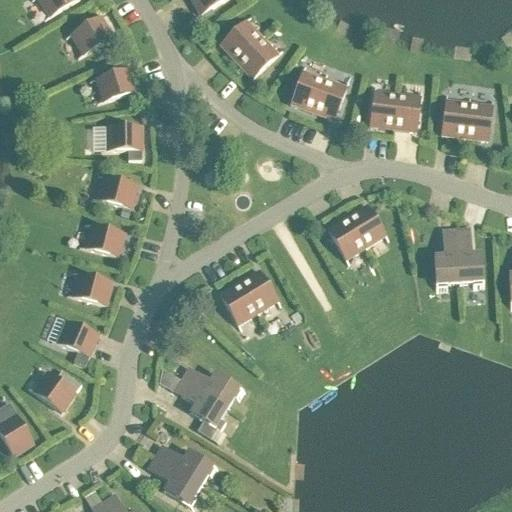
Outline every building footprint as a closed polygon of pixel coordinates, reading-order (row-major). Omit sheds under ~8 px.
[(40,0),(36,2),(49,23),(79,5),(76,0),(40,0)] [(228,0),(187,0),(200,21),(230,2),(228,0)] [(100,22),(70,40),(83,61),(113,43),(100,22)] [(245,26),(220,51),(236,68),(261,43),(245,26)] [(261,43),(236,68),(252,85),(277,61),(261,43)] [(128,75),(95,85),(102,108),(135,97),(128,75)] [(302,77),(290,110),(312,118),(324,85),(302,77)] [(324,85),(312,118),(334,126),(346,93),(324,85)] [(373,97),(369,132),(392,135),(397,100),(373,97)] [(397,100),(392,135),(415,138),(420,103),(397,100)] [(445,106),(441,141),(464,144),(468,109),(445,106)] [(468,109),(464,144),(487,147),(491,112),(468,109)] [(141,132),(106,133),(106,157),(141,156),(141,132)] [(102,182),(96,206),(131,215),(137,192),(102,182)] [(346,223),(365,254),(385,241),(366,211),(346,223)] [(346,223),(326,235),(345,266),(365,254),(346,223)] [(90,231),(84,254),(118,263),(124,240),(90,231)] [(442,243),(443,262),(433,263),(435,297),(446,296),(446,290),(459,289),(455,235),(442,236),(442,243)] [(455,235),(459,289),(472,288),(472,294),(483,294),(481,260),(471,260),(469,241),(469,235),(455,235)] [(239,289),(257,319),(277,307),(258,277),(239,289)] [(78,279),(71,303),(106,312),(112,288),(78,279)] [(239,289),(219,301),(237,331),(257,319),(239,289)] [(66,327),(56,349),(77,358),(89,363),(98,341),(66,327)] [(85,372),(89,363),(77,358),(73,367),(85,372)] [(181,386),(227,414),(234,402),(239,406),(245,396),(216,379),(210,387),(194,377),(194,378),(188,374),(181,386)] [(46,378),(32,397),(61,418),(75,399),(46,378)] [(180,401),(179,401),(196,411),(191,420),(220,437),(225,428),(220,425),(227,414),(181,386),(174,397),(180,401)] [(33,450),(9,410),(0,414),(0,441),(13,463),(33,450)] [(161,452),(154,463),(200,492),(207,481),(212,484),(218,475),(189,457),(184,465),(167,455),(167,456),(161,452)] [(169,489),(164,498),(187,511),(195,511),(199,506),(194,503),(200,492),(154,463),(147,475),(153,478),(153,479),(169,489)] [(121,511),(118,506),(114,501),(95,511),(121,511)]
